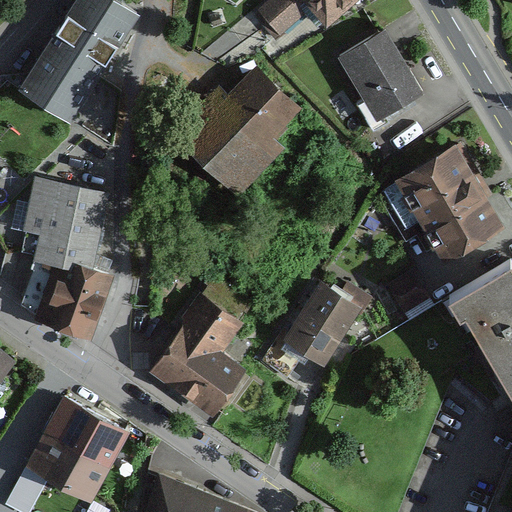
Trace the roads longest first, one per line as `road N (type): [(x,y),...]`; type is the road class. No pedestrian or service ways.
road 1 (residential): [(294,511),(0,298)]
road 2 (primary): [(511,117),(440,0)]
